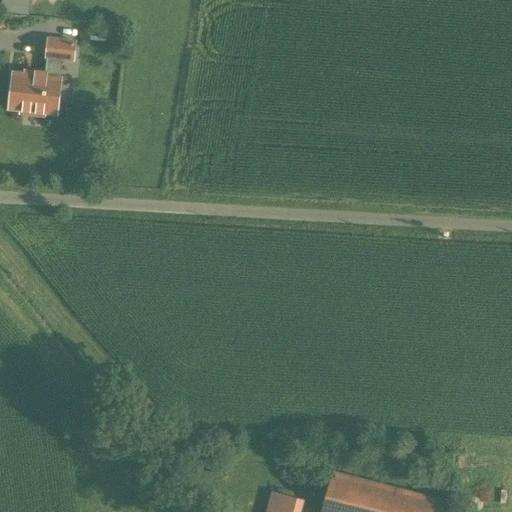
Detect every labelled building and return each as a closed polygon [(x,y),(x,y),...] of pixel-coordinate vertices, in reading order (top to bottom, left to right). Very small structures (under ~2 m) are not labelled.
[(47,39),(45,57),(47,57),(62,58),(73,60),(75,42),(47,39)] [(47,57),(45,73),(46,73),(46,76),(59,78),(62,58),(47,57)] [(34,75),(12,73),(8,108),(21,110),(21,113),(43,116),(44,112),(57,114),(61,78),(59,78),(46,76),(46,73),(45,73),(34,72),(34,75)] [(443,511),(446,504),(331,473),(320,511),(443,511)] [(300,511),(303,500),(272,492),(266,511),(300,511)]
